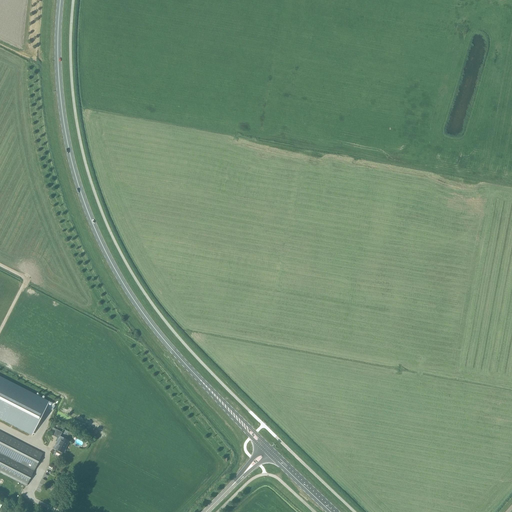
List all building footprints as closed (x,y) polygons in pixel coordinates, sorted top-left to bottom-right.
[(0,418),(32,434),(49,402),(28,391),(27,392),(0,377),(0,418)] [(41,417),(37,426),(43,429),(47,421),(41,417)] [(69,442),(70,442),(60,437),(62,433),(56,430),(53,436),(58,439),(53,448),(64,453),(63,453),(69,442)] [(0,432),(0,453),(33,471),(42,454),(0,432)] [(0,472),(26,486),(33,471),(0,453),(0,472)]
